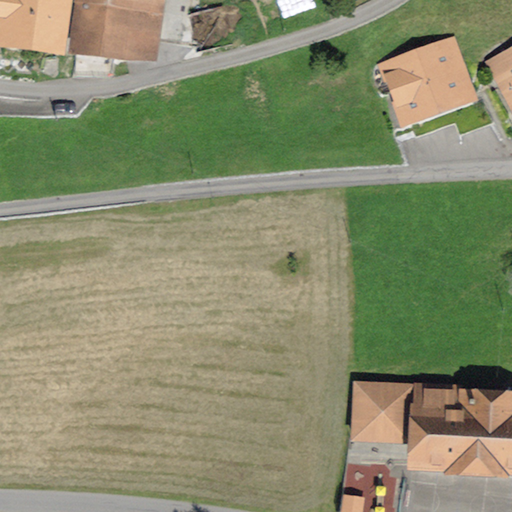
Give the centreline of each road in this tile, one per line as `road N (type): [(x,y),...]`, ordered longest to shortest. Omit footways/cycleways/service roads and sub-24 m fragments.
road 1 (residential): [(511,171),(207,190),(0,215)]
road 2 (residential): [(396,0),(332,30),(173,75),(101,90),(0,87)]
road 3 (residential): [(156,511),(0,502)]
